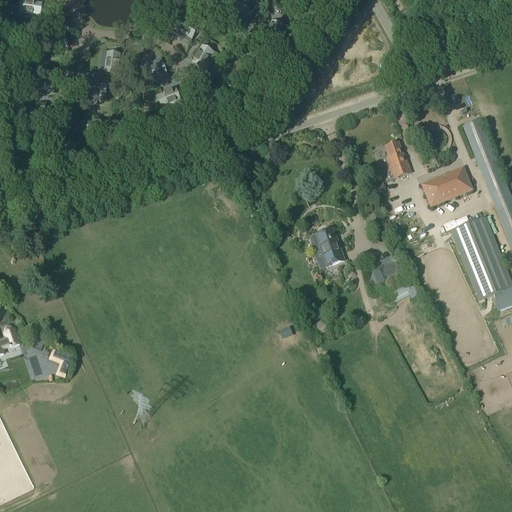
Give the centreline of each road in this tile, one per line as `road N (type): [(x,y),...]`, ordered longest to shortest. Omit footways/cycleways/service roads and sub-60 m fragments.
road 1 (unclassified): [(0,227),(475,65)]
road 2 (unknown): [(466,159),(478,195),(458,215),(428,219),(415,211),(412,188),(429,172)]
